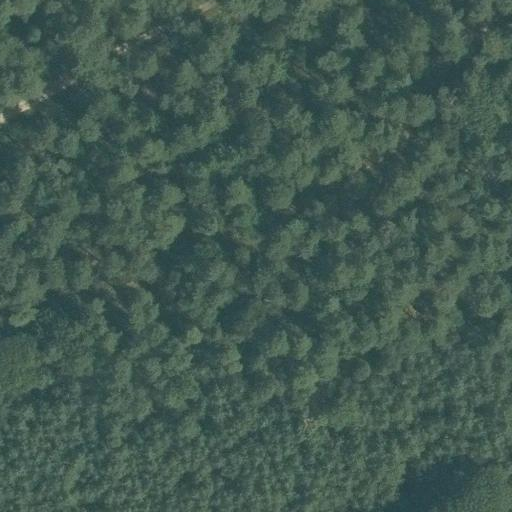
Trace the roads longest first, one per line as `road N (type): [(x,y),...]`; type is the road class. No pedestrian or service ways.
road 1 (track): [(0,356),(511,88)]
road 2 (track): [(206,0),(0,111)]
